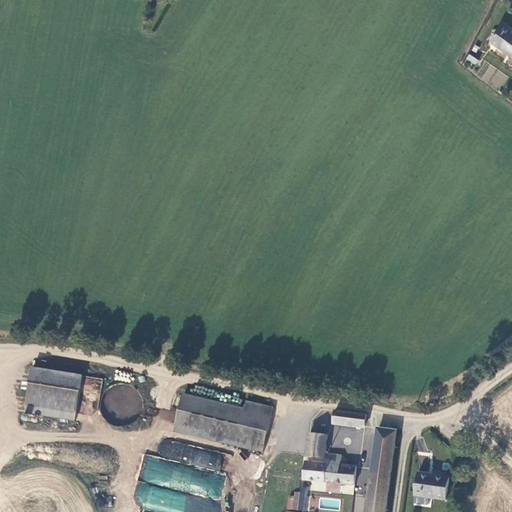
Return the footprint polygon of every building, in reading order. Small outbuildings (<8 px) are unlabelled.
[(493,43),(511,54),(511,30),(504,26),(493,43)] [(468,54),(466,60),(476,64),(478,58),(468,54)] [(84,374),(34,368),(28,415),(79,421),(84,374)] [(112,424),(143,414),(134,387),(113,394),(116,401),(106,404),(112,424)] [(272,403),(251,400),(244,399),(243,407),(180,399),(174,438),(265,451),(272,403)] [(366,425),(368,414),(335,410),(334,421),(366,425)] [(159,411),(159,418),(173,419),(174,411),(159,411)] [(366,511),(387,511),(397,433),(396,430),(380,428),(366,511)] [(328,433),(310,431),(307,456),(324,458),(328,433)] [(158,457),(143,454),(133,506),(142,507),(140,511),(217,511),(224,475),(219,474),(223,452),(162,440),(158,457)] [(326,464),(306,461),(304,474),(303,477),(356,485),(358,469),(341,465),(342,454),(328,453),(326,464)] [(451,477),(419,473),(415,495),(416,495),(432,498),(447,500),(451,477)] [(304,492),(297,491),(296,494),(295,500),(286,499),(285,507),(301,509),(304,492)] [(431,503),(432,498),(416,495),(415,503),(428,505),(431,503)]
